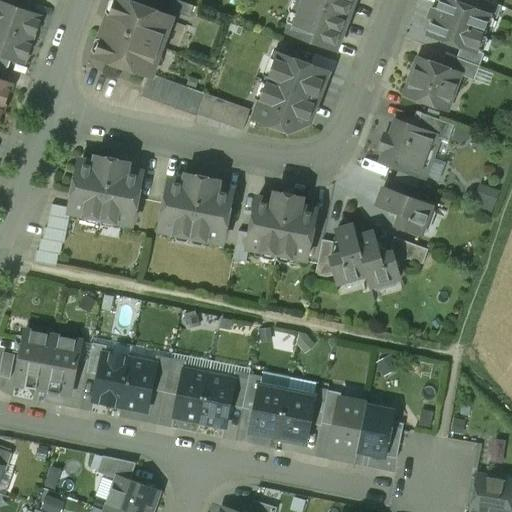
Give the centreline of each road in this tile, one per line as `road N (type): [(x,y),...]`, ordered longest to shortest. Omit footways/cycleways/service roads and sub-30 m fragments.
road 1 (residential): [(397,0),(342,138),(322,158),(296,164),(52,113)]
road 2 (residential): [(197,460),(447,508)]
road 3 (residential): [(0,413),(197,460)]
road 4 (residential): [(52,113),(0,253)]
